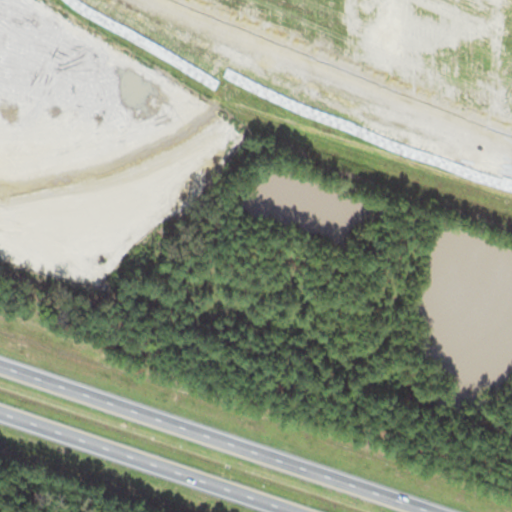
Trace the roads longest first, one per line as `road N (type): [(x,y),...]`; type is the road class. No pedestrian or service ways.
road 1 (motorway): [(440,511),(0,359)]
road 2 (motorway): [(0,410),(295,511)]
